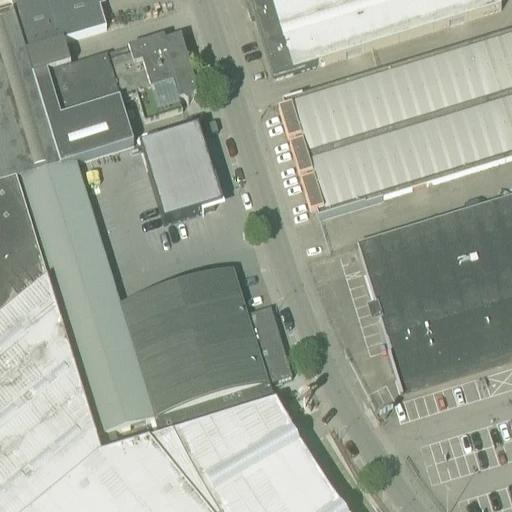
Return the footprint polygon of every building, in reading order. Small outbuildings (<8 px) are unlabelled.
[(64,46),(106,33),(96,0),(7,0),(13,19),(25,57),(63,46),(64,46)] [(248,0),(251,8),(246,10),(251,24),(255,23),(274,83),(501,14),(496,0),(248,0)] [(0,191),(16,186),(60,173),(25,57),(13,19),(0,22),(0,191)] [(316,216),(318,223),(511,163),(511,35),(282,106),(284,112),(278,114),(288,146),(293,144),(295,148),(289,150),(299,182),(305,180),(306,185),(300,186),(310,218),(316,216)] [(71,71),(70,68),(63,46),(25,57),(60,173),(75,169),(74,167),(57,112),(190,71),(181,42),(165,47),(164,42),(105,61),(71,71)] [(182,115),(180,106),(199,100),(190,71),(57,112),(74,167),(133,149),(120,104),(136,99),(144,127),(182,115)] [(208,139),(218,136),(215,127),(205,130),(208,139)] [(198,132),(139,151),(163,229),(201,217),(202,219),(203,219),(202,216),(215,212),(213,206),(219,204),(213,182),(215,182),(215,180),(213,181),(198,132)] [(75,169),(60,173),(16,186),(47,288),(100,462),(101,462),(120,456),(114,438),(154,426),(119,310),(75,169)] [(0,324),(47,288),(16,186),(0,191),(0,324)] [(511,202),(357,250),(358,251),(387,346),(402,395),(511,360),(511,202)] [(248,320),(234,275),(119,310),(154,426),(160,444),(205,430),(206,432),(275,410),(269,390),(292,383),(270,313),(248,320)] [(0,511),(27,511),(81,469),(100,462),(47,288),(0,324),(0,511)] [(160,444),(154,426),(114,438),(120,456),(160,444)] [(207,441),(206,432),(205,430),(160,444),(120,456),(101,462),(100,462),(81,469),(27,511),(212,511),(202,494),(189,472),(196,467),(202,459),(206,450),(207,441)]
